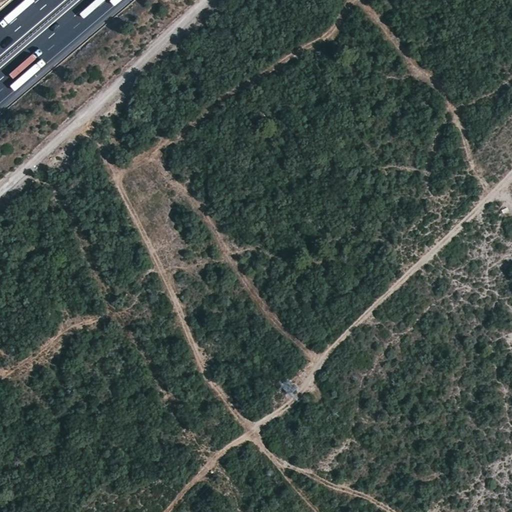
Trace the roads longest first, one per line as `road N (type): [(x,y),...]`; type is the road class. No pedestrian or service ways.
road 1 (track): [(511,174),(276,415),(224,449),(167,511)]
road 2 (track): [(0,196),(215,0)]
road 3 (motorway): [(0,84),(98,0)]
